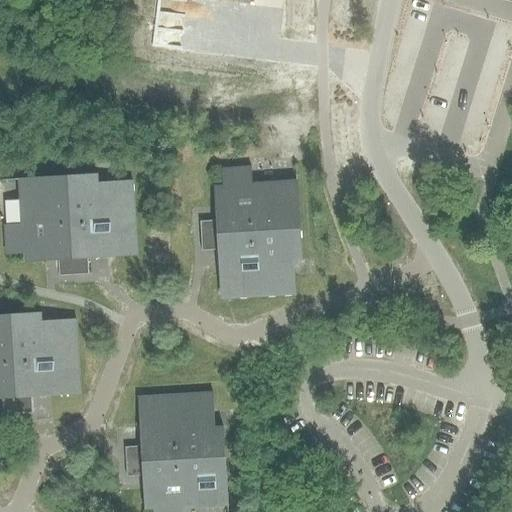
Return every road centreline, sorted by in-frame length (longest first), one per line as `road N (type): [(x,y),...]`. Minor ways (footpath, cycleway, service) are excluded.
road 1 (residential): [(17,508),(44,449),(88,426),(131,315),(189,311),(238,338),(438,260)]
road 2 (residential): [(392,0),(370,142),(438,260)]
road 3 (residential): [(438,260),(468,321),(480,399),(511,408)]
